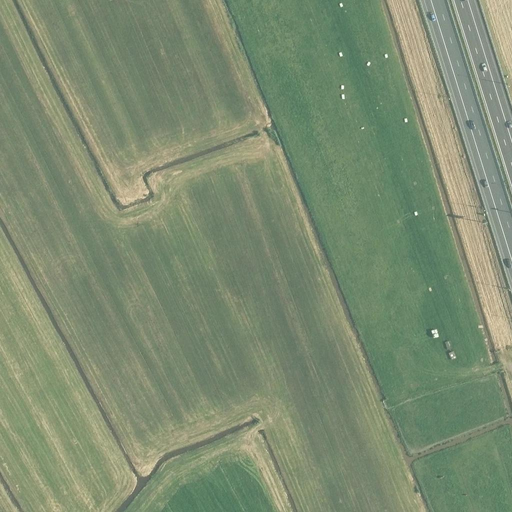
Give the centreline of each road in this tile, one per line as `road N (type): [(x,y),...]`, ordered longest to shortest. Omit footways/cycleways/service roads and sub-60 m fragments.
road 1 (motorway): [(433,0),(511,250)]
road 2 (motorway): [(511,155),(463,0)]
